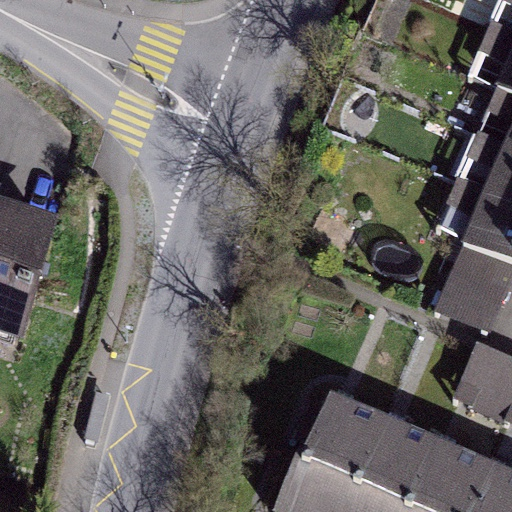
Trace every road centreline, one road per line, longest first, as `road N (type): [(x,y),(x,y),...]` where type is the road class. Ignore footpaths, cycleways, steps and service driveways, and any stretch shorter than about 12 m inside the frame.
road 1 (tertiary): [(235,126),(158,348),(124,511)]
road 2 (residential): [(235,126),(0,20)]
road 3 (tertiary): [(292,0),(235,126)]
